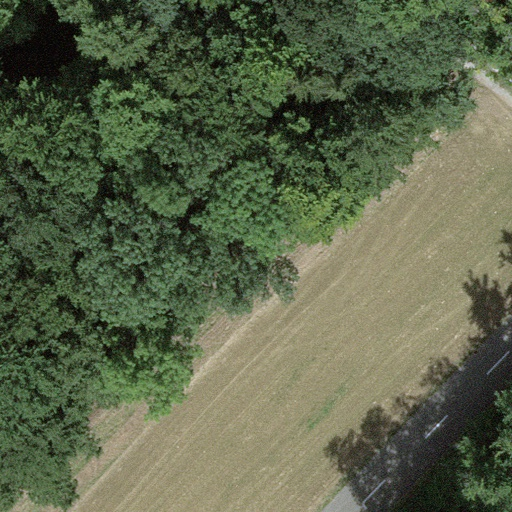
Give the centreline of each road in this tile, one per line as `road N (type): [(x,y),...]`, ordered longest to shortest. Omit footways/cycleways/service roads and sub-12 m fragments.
road 1 (unclassified): [(511,345),(352,511)]
road 2 (track): [(511,121),(434,27),(392,0)]
